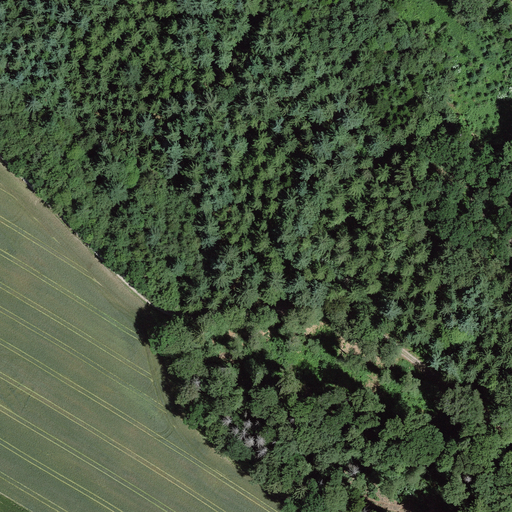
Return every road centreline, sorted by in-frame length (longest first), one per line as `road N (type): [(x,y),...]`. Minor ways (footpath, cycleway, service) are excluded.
road 1 (track): [(0,157),(151,303),(186,316),(333,310),(360,321),(511,432)]
road 2 (track): [(333,310),(511,275)]
